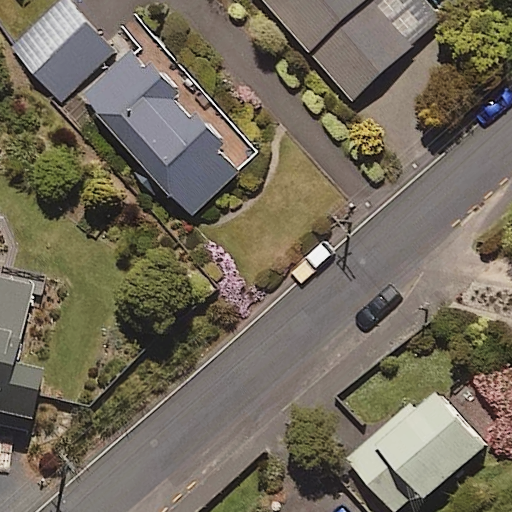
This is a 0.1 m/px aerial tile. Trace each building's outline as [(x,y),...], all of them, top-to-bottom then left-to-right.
[(118,49),(72,0),(64,0),(13,48),(62,101),(118,49)] [(267,0),(352,97),(444,17),(429,0),(267,0)] [(260,151),(152,33),(84,96),(193,214),(260,151)] [(29,288),(0,280),(0,413),(28,420),(39,371),(11,365),(29,288)] [(404,511),(485,443),(435,385),(350,457),(396,511),(404,511)]
